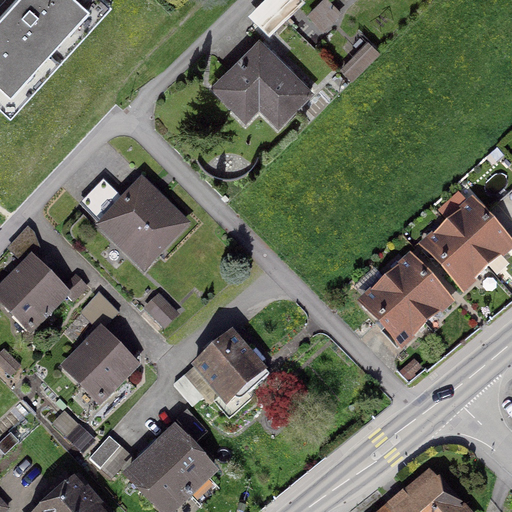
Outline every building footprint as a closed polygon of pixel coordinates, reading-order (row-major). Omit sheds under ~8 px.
[(112,4),(108,0),(11,0),(0,13),(0,107),(10,117),(112,4)] [(299,0),(283,0),(264,22),(279,34),(306,8),(299,0)] [(327,29),(343,12),(330,0),(324,0),(311,14),(327,29)] [(378,50),(370,42),(342,68),(350,76),(378,50)] [(307,98),(257,44),(211,86),(244,121),(260,107),(277,125),(307,98)] [(143,178),(96,226),(144,272),(190,223),(143,178)] [(475,198),(449,220),(485,263),(511,240),(475,198)] [(449,220),(423,242),(459,285),(485,263),(449,220)] [(411,255),(387,276),(423,318),(448,298),(411,255)] [(31,257),(0,287),(0,303),(28,332),(67,294),(31,257)] [(387,276),(362,296),(399,339),(423,318),(387,276)] [(180,316),(161,296),(148,307),(167,328),(180,316)] [(101,327),(61,366),(100,405),(140,366),(101,327)] [(232,344),(193,377),(224,412),(262,379),(232,344)] [(209,431),(189,409),(178,419),(198,441),(209,431)] [(217,473),(174,428),(148,453),(191,497),(217,473)] [(132,458),(111,439),(92,460),(112,479),(132,458)] [(176,511),(191,497),(148,453),(122,477),(155,511),(176,511)] [(467,511),(428,467),(376,511),(467,511)] [(47,504),(38,511),(102,511),(74,480),(72,482),(67,475),(41,498),(47,504)] [(0,511),(6,511),(9,510),(0,500),(0,511)]
